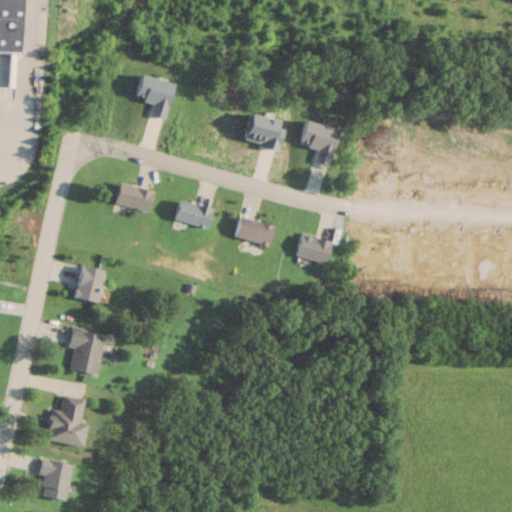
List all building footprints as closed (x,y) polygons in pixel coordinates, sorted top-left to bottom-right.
[(0,0),(0,53),(10,53),(11,0),(0,0)] [(151,191),(117,183),(113,204),(146,212),(151,191)] [(173,220),(205,229),(210,209),(178,200),(173,220)] [(270,227),(238,216),(231,236),(264,247),(270,227)] [(293,257),(323,263),(327,241),(298,236),(293,257)] [(96,302),(99,269),(76,267),(74,300),(96,302)] [(66,370),(93,375),(102,334),(69,327),(66,346),(70,347),(66,370)] [(80,446),(84,424),(77,423),(81,399),(61,396),(58,411),(48,409),(43,440),(80,446)] [(69,465),(39,458),(36,474),(42,475),(37,497),(60,502),(69,465)]
